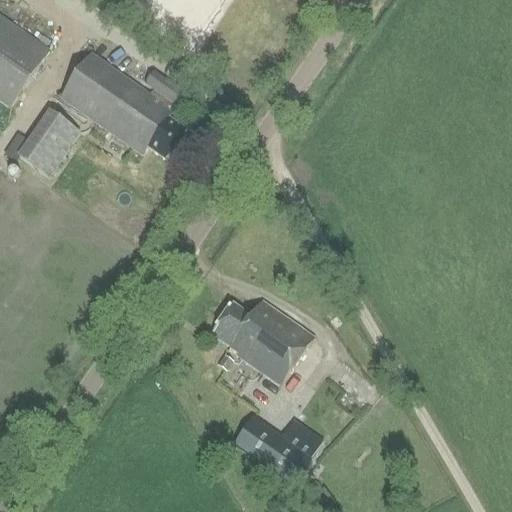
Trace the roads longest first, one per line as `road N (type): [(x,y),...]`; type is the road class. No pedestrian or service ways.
road 1 (tertiary): [(0,511),(356,0)]
road 2 (track): [(257,143),(475,511)]
